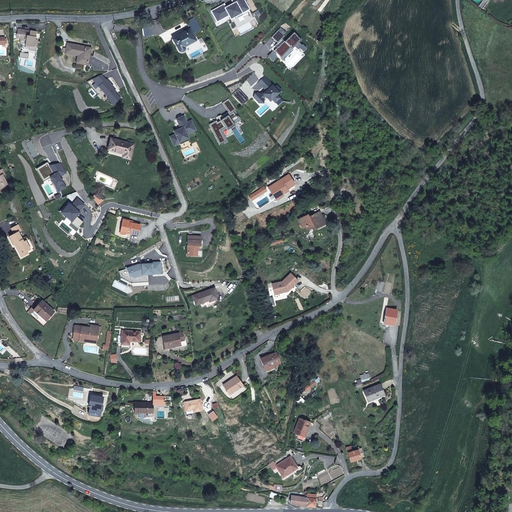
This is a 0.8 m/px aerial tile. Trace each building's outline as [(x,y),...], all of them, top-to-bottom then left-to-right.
[(36,39),(37,32),(19,29),(18,34),(21,34),(20,38),(20,39),(26,40),(25,43),(25,44),(30,45),(29,49),(36,51),(37,46),(38,39),(36,39)] [(196,40),(190,29),(172,38),(179,50),(179,51),(180,52),(181,52),(182,52),(183,52),(184,51),(185,50),(185,49),(185,48),(185,47),(196,40)] [(88,65),(91,48),(68,43),(66,49),(66,52),(66,53),(78,55),(77,63),(88,65)] [(318,90),(324,77),(317,73),(311,87),(318,90)] [(130,159),(134,144),(111,139),(108,150),(124,154),(123,157),(130,159)] [(286,189),(294,184),(288,175),(275,184),(276,185),(270,189),(272,192),(275,191),(279,198),(284,195),(283,195),(288,191),(286,189)] [(317,228),(326,224),(320,212),(309,217),(308,215),(298,220),(299,221),(303,228),(307,227),(308,230),(316,226),(317,228)] [(138,235),(141,225),(132,223),(129,222),(129,221),(123,219),(120,231),(126,232),(138,235)] [(24,242),(19,232),(21,231),(18,225),(12,228),(14,234),(10,236),(14,245),(15,244),(16,243),(21,254),(27,251),(30,249),(26,241),(24,242)] [(197,256),(197,250),(199,250),(199,246),(200,246),(201,236),(188,235),(188,245),(187,255),(197,256)] [(21,257),(28,254),(27,251),(21,254),(16,243),(15,244),(21,257)] [(272,284),(275,295),(284,292),(285,290),(290,289),(299,281),(291,273),(282,281),(272,284)] [(219,299),(215,288),(192,296),(196,305),(201,304),(210,300),(211,301),(219,299)] [(206,306),(219,301),(219,299),(211,301),(210,300),(201,304),(202,307),(206,306)] [(46,321),(54,311),(42,301),(34,310),(46,321)] [(394,325),(397,310),(386,308),(384,323),(394,325)] [(75,325),(73,340),(80,341),(80,338),(97,341),(98,330),(99,326),(94,325),(94,328),(90,327),(75,325)] [(109,350),(112,328),(109,328),(106,345),(104,345),(103,349),(109,350)] [(140,341),(140,332),(122,330),(122,336),(118,335),(117,343),(117,345),(121,345),(121,344),(129,344),(129,341),(140,341)] [(180,345),(180,340),(184,340),(183,333),(163,337),(165,348),(180,345)] [(280,362),(276,352),(261,359),(265,369),(273,365),(280,362)] [(243,385),(236,376),(223,385),(230,394),(243,385)] [(368,401),(384,394),(380,385),(364,392),(368,401)] [(100,416),(103,397),(91,395),(89,406),(90,406),(89,414),(100,416)] [(202,410),(200,399),(193,400),(189,401),(184,402),(185,411),(193,409),(193,412),(202,410)] [(153,413),(153,403),(135,402),(134,413),(143,413),(153,413)] [(303,442),(310,422),(299,418),(294,433),(298,434),(296,439),(300,441),(303,442)] [(360,457),(364,456),(361,448),(357,449),(358,450),(353,451),(351,446),(346,448),(350,461),(360,458),(360,457)] [(283,477),(297,468),(290,457),(276,466),(277,467),(283,477)] [(277,467),(276,466),(273,461),(269,464),(273,470),(277,467)] [(306,506),(307,497),(307,494),(305,494),(305,498),(299,497),(292,495),(291,503),(298,505),(306,506)] [(316,497),(316,494),(307,494),(307,497),(306,506),(323,507),(323,497),(316,497)]
